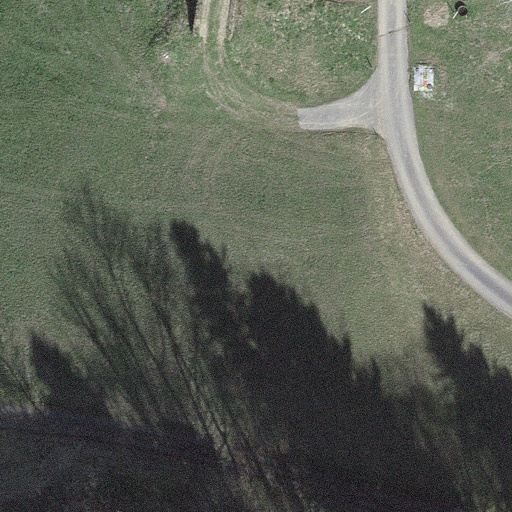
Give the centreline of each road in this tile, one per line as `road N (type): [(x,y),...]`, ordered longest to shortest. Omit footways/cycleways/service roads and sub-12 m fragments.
road 1 (track): [(460,511),(140,431),(0,426)]
road 2 (track): [(392,0),(394,82),(418,202),(511,294)]
